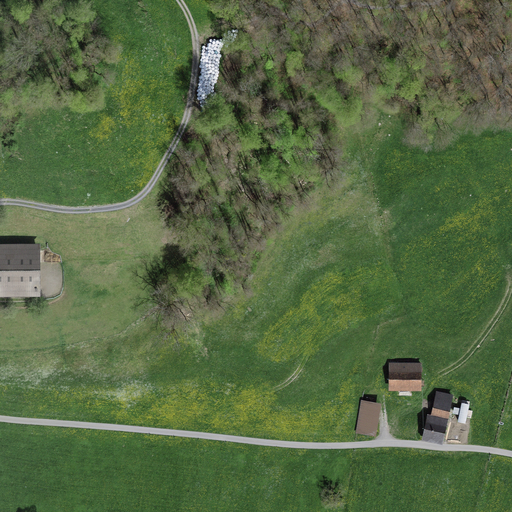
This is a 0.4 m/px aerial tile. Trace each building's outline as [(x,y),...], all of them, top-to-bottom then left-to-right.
[(0,290),(38,291),(38,250),(0,250),(0,290)] [(390,386),(421,386),(421,367),(390,367),(390,386)] [(437,392),(431,416),(445,419),(450,395),(437,392)] [(362,402),(357,432),(373,434),(378,405),(362,402)] [(447,419),(445,419),(431,416),(428,415),(423,438),(442,442),(447,419)]
